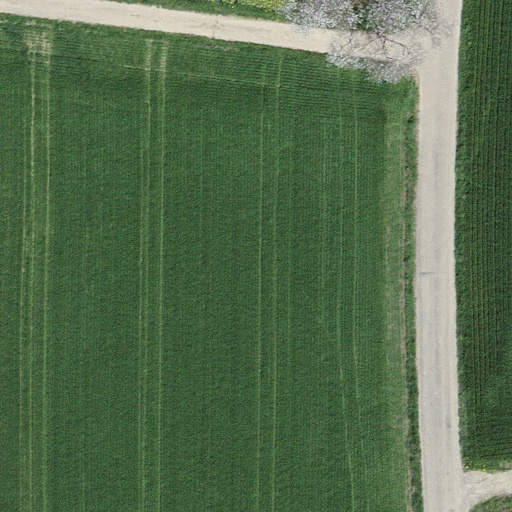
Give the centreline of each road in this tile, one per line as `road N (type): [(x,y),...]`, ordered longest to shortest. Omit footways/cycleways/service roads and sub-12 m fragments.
road 1 (residential): [(434,51),(441,511)]
road 2 (track): [(434,51),(20,0)]
